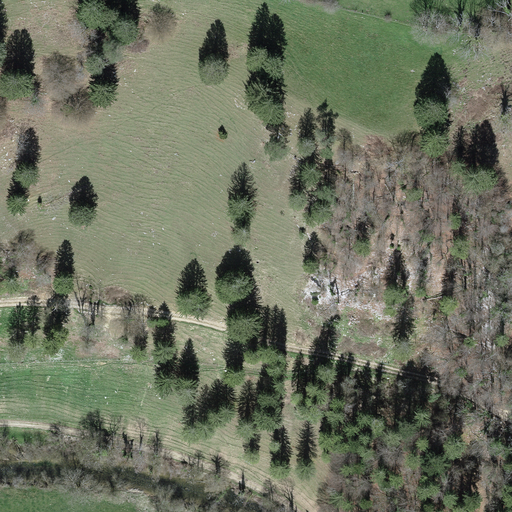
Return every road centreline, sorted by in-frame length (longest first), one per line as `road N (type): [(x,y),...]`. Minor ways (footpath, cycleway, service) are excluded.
road 1 (track): [(0,303),(203,320),(435,384),(511,419)]
road 2 (track): [(290,511),(225,472),(150,446),(0,422)]
